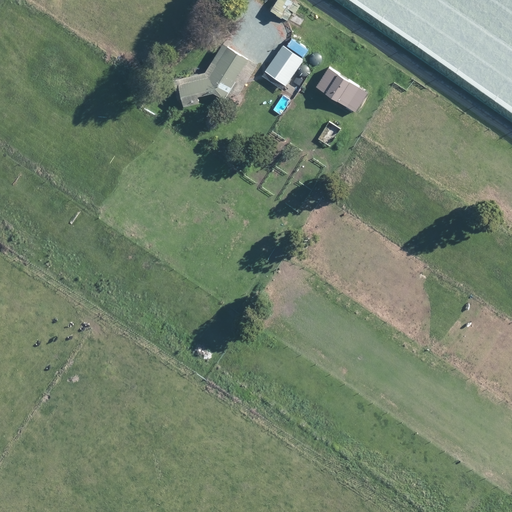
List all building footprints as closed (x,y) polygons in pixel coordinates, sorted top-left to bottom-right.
[(289,0),(283,15),(288,17),(295,0),(289,0)] [(258,61),(250,57),(224,40),(207,67),(207,68),(196,71),(174,76),(179,96),(184,95),(186,103),(201,99),(200,92),(215,89),(229,97),(234,90),(239,93),(245,83),(248,79),(258,61)] [(305,56),(287,44),(284,43),(267,69),(288,83),(300,64),(305,56)] [(367,93),(329,68),(317,86),(355,111),(367,93)] [(511,207),(511,200),(507,196),(503,201),(511,207)]
